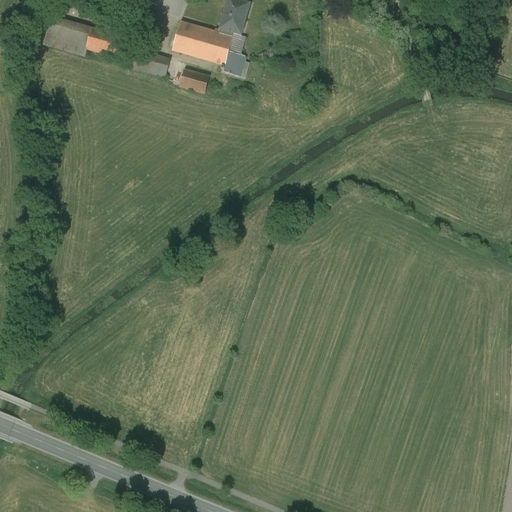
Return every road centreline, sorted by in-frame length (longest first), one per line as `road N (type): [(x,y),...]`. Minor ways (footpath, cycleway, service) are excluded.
road 1 (primary): [(210,511),(0,425)]
road 2 (track): [(347,0),(401,27),(428,108)]
